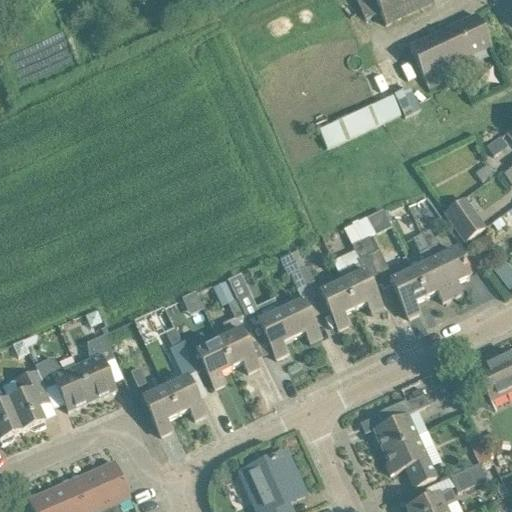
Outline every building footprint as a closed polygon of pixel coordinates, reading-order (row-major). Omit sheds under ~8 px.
[(431,7),(428,0),(355,0),(365,23),(378,17),(383,29),(431,7)] [(470,58),(491,49),(476,18),(447,32),(444,25),(425,33),(428,40),(407,49),(427,92),(475,69),(470,58)] [(419,114),(409,91),(394,98),(404,120),(419,114)] [(326,151),(399,116),(390,98),(317,133),(326,151)] [(492,158),(505,149),(500,142),(487,151),(492,158)] [(482,185),(495,176),(488,166),(475,176),(482,185)] [(443,215),(463,245),(483,231),(462,201),(443,215)] [(383,214),(372,219),(379,234),(390,229),(383,214)] [(500,221),(492,227),(497,233),(505,227),(500,221)] [(436,248),(428,232),(420,236),(428,252),(436,248)] [(428,252),(420,236),(412,240),(420,256),(428,252)] [(425,301),(412,272),(408,265),(387,275),(376,252),(375,253),(368,239),(360,243),(379,283),(387,279),(408,322),(419,317),(413,306),(425,301)] [(490,239),(473,245),(478,260),(495,254),(490,239)] [(379,283),(360,243),(352,247),(358,261),(357,262),(359,266),(338,276),(341,283),(355,312),(366,307),(371,318),(382,313),(371,291),(380,286),(379,283)] [(456,286),(469,280),(455,251),(433,262),(452,302),(461,297),(456,286)] [(452,302),(433,262),(428,252),(420,256),(425,266),(412,272),(425,301),(437,295),(442,306),(452,302)] [(305,287),(298,273),(291,258),(279,264),(286,279),(289,277),(296,291),(305,287)] [(511,275),(504,265),(495,272),(508,290),(511,287),(511,275)] [(314,283),(307,269),(298,273),(305,287),(314,283)] [(355,312),(341,283),(330,289),(325,278),(314,283),(329,316),(338,334),(348,329),(343,318),(355,312)] [(252,313),(245,299),(236,303),(243,317),(252,313)] [(250,353),(241,336),(250,331),(243,317),(236,303),(228,307),(235,321),(223,327),(229,339),(218,344),(231,371),(242,366),(247,377),(258,372),(250,353)] [(320,342),(312,324),(301,303),(279,313),(293,342),(304,336),(309,347),(320,342)] [(293,342),(279,313),(257,324),(267,345),(276,363),(286,358),(281,347),(293,342)] [(190,344),(182,329),(174,333),(181,348),(190,344)] [(181,348),(174,333),(166,337),(173,352),(181,348)] [(115,395),(103,367),(114,362),(104,338),(86,346),(89,364),(76,370),(91,405),(115,395)] [(231,371),(218,344),(205,350),(200,339),(182,347),(196,376),(204,372),(214,393),(224,388),(219,377),(231,371)] [(511,354),(475,372),(490,403),(511,392),(511,354)] [(91,405),(76,370),(63,376),(52,361),(34,369),(36,374),(44,392),(55,388),(67,415),(91,405)] [(179,373),(184,382),(186,380),(195,376),(191,367),(179,373)] [(145,388),(138,372),(130,376),(136,392),(145,388)] [(38,412),(49,407),(50,406),(44,392),(36,374),(13,384),(17,393),(14,400),(7,403),(22,435),(29,432),(34,434),(45,430),(43,426),(44,425),(38,412)] [(205,419),(186,380),(184,382),(164,391),(177,419),(189,413),(194,424),(205,419)] [(22,435),(7,403),(0,386),(0,444),(1,448),(12,444),(14,438),(22,435)] [(177,419),(164,391),(142,401),(160,440),(171,435),(166,424),(177,419)] [(420,391),(411,395),(414,402),(423,398),(420,391)] [(224,399),(237,428),(252,421),(239,393),(224,399)] [(428,409),(423,398),(414,402),(406,406),(410,417),(428,409)] [(417,439),(407,418),(410,417),(406,406),(405,404),(377,416),(383,429),(373,434),(383,455),(417,439)] [(493,434),(480,441),(484,450),(498,444),(493,434)] [(434,482),(426,462),(426,461),(417,439),(383,455),(388,467),(385,468),(390,478),(405,471),(414,491),(434,482)] [(484,450),(473,455),(478,465),(489,460),(484,450)] [(305,498),(285,455),(245,474),(257,502),(252,505),(255,511),(289,511),(287,506),(305,498)] [(130,501),(114,465),(92,474),(108,511),(119,511),(117,507),(130,501)] [(486,482),(478,465),(449,480),(457,496),(486,482)] [(108,511),(92,474),(70,484),(82,511),(108,511)] [(82,511),(70,484),(49,493),(57,511),(82,511)] [(444,511),(444,510),(456,504),(451,492),(406,511),(444,511)] [(57,511),(49,493),(27,503),(30,511),(57,511)]
